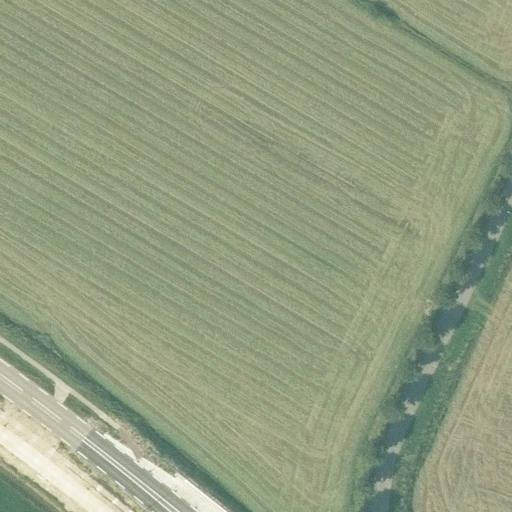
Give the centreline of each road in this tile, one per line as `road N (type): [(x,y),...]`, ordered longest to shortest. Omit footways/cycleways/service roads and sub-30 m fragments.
road 1 (unclassified): [(379,511),(398,429),(511,194)]
road 2 (secondary): [(171,511),(0,378)]
